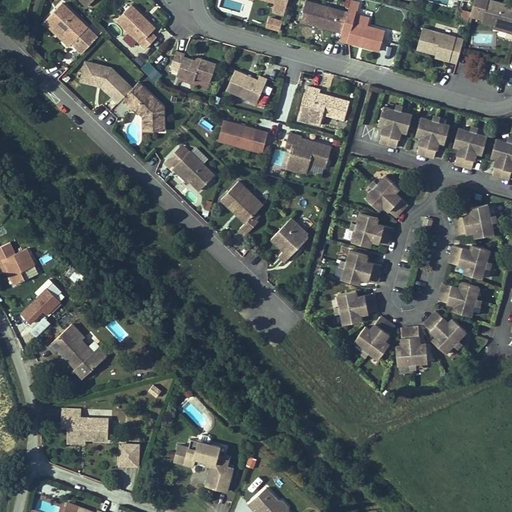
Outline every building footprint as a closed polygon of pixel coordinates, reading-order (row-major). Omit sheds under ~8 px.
[(91,0),(76,0),(74,4),(81,11),(91,0)] [(241,0),(244,1),(248,2),(269,8),(268,14),(280,17),(285,0),(241,0)] [(463,5),(446,0),(428,0),(462,10),(463,5)] [(510,40),(511,33),(511,13),(484,6),(478,28),(491,31),(492,30),(503,33),(502,38),(510,40)] [(295,27),(337,39),(340,26),(342,18),(301,7),(295,27)] [(93,42),(57,8),(41,24),(52,34),(54,33),(61,40),(60,42),(67,48),(68,47),(71,49),(69,50),(77,58),(93,42)] [(125,10),(110,25),(140,53),(150,42),(145,37),(149,33),(125,10)] [(268,34),(270,26),(262,23),(259,31),(268,34)] [(337,39),(335,46),(375,57),(380,37),(340,26),(337,39)] [(456,57),(459,47),(419,35),(413,55),(431,61),(445,65),(444,68),(452,70),(456,57)] [(173,75),(171,81),(188,87),(190,82),(204,88),(211,70),(196,65),(194,68),(189,66),(178,62),(179,60),(171,56),(165,72),(173,75)] [(154,81),(162,73),(148,59),(140,67),(154,81)] [(81,85),(85,69),(80,67),(75,88),(94,92),(96,90),(94,89),(81,85)] [(81,85),(94,89),(96,90),(94,92),(111,109),(114,106),(126,95),(106,74),(85,69),(81,85)] [(224,73),(218,94),(250,103),(257,77),(249,75),(248,79),(224,73)] [(136,123),(135,124),(135,138),(157,137),(155,114),(132,89),(126,95),(114,106),(124,117),(126,115),(129,113),(136,120),(136,123)] [(303,92),(296,116),(303,118),(307,122),(305,129),(316,132),(319,121),(341,127),(346,108),(324,102),(323,105),(314,103),(315,100),(316,96),(303,92)] [(57,104),(52,109),(59,116),(64,111),(57,104)] [(386,115),(379,112),(374,130),(380,132),(375,149),(392,153),(397,137),(403,138),(408,121),(401,119),(394,117),(386,115)] [(129,113),(126,115),(135,124),(136,123),(136,120),(129,113)] [(303,118),(296,116),(293,125),(305,129),(307,122),(303,118)] [(417,123),(412,141),(418,142),(413,159),(430,164),(434,147),(440,149),(445,131),(439,129),(431,127),(424,125),(417,123)] [(257,160),(263,140),(219,127),(213,148),(257,160)] [(45,134),(40,140),(48,147),(53,141),(45,134)] [(462,136),(454,134),(449,151),(455,153),(451,170),(467,175),(472,158),(478,160),(483,142),(476,140),(469,138),(462,136)] [(321,175),(328,154),(301,147),(300,151),(296,149),(298,145),(285,141),(281,154),(288,156),(282,175),(298,180),(300,174),(305,175),(306,171),(321,175)] [(499,147),(492,144),(487,162),(493,164),(488,181),(505,185),(510,169),(511,169),(511,150),(506,149),(499,147)] [(176,151),(173,153),(181,161),(183,158),(176,151)] [(193,198),(208,182),(183,158),(181,161),(173,153),(162,165),(169,173),(166,176),(172,182),(174,180),(182,187),(193,198)] [(276,175),(277,167),(268,165),(266,173),(276,175)] [(182,187),(174,180),(172,182),(180,189),(182,187)] [(379,214),(391,226),(404,214),(391,202),(395,197),(383,185),(378,190),(372,196),(367,201),(362,206),(374,219),(379,214)] [(369,192),(372,196),(378,190),(374,187),(369,192)] [(232,189),(215,208),(229,221),(231,220),(233,222),(231,223),(239,231),(234,237),(240,243),(252,230),(250,228),(254,225),(250,221),(255,215),(243,203),(245,201),(232,189)] [(367,201),(372,196),(369,192),(364,197),(367,201)] [(257,213),(245,201),(243,203),(255,215),(257,213)] [(465,223),(448,226),(452,244),(469,240),(470,246),(488,242),(486,235),(485,228),(483,220),(482,213),(464,217),(465,223)] [(283,268),(306,244),(306,239),(290,224),(270,245),(282,257),(277,262),(283,268)] [(366,251),(383,256),(388,239),(371,235),(373,229),(356,224),(354,231),(352,238),(349,245),(347,253),(364,257),(366,251)] [(465,262),(448,257),(443,274),(460,279),(458,285),(476,290),(478,282),(480,275),(482,268),(484,261),(466,256),(465,262)] [(0,264),(0,279),(5,292),(9,290),(14,303),(27,298),(23,290),(37,284),(29,266),(17,272),(11,259),(0,264)] [(355,288),(372,293),(377,276),(360,272),(362,266),(345,261),(343,268),(341,275),(339,282),(337,290),(354,294),(355,288)] [(77,280),(82,273),(75,267),(69,275),(77,280)] [(35,337),(51,322),(45,315),(61,301),(48,286),(8,322),(21,337),(29,330),(35,337)] [(454,299),(437,294),(432,311),(449,315),(448,321),(465,326),(467,319),(469,312),(471,305),(473,297),(456,293),(454,299)] [(355,323),(373,320),(370,303),(352,306),(351,299),(334,302),(335,310),(337,317),(338,325),(339,332),(356,329),(355,323)] [(443,332),(430,320),(418,334),(432,345),(427,350),(441,362),(446,356),(451,350),(456,344),(461,339),(447,327),(443,332)] [(380,350),(390,335),(376,325),(366,340),(360,336),(350,351),(357,355),(363,359),(369,363),(375,368),(385,353),(380,350)] [(69,326),(43,350),(51,359),(56,354),(69,367),(72,364),(87,379),(105,361),(96,353),(93,356),(80,343),(83,340),(69,326)] [(414,354),(413,336),(395,337),(396,355),(390,355),(391,373),(399,373),(406,372),(414,372),(421,372),(420,353),(414,354)] [(456,344),(451,350),(455,353),(460,348),(456,344)] [(127,368),(146,362),(143,350),(133,353),(134,356),(125,359),(127,368)] [(455,353),(451,350),(446,356),(450,359),(455,353)] [(360,363),(363,359),(357,355),(354,359),(360,363)] [(369,363),(363,359),(360,363),(366,368),(369,363)] [(158,377),(148,375),(147,382),(157,384),(158,377)] [(73,407),(55,404),(53,413),(58,414),(57,426),(56,432),(74,435),(96,438),(99,416),(72,412),(73,407)] [(168,440),(164,457),(183,462),(183,459),(184,453),(213,461),(207,482),(217,484),(223,460),(217,458),(219,451),(208,448),(210,442),(200,439),(201,434),(200,432),(194,430),(191,431),(190,436),(180,433),(178,442),(168,440)] [(74,435),(56,432),(54,440),(73,443),(74,435)] [(126,446),(108,443),(104,464),(123,467),(126,446)] [(213,461),(184,453),(183,459),(201,463),(197,479),(207,482),(213,461)] [(240,497),(255,511),(276,511),(283,506),(253,474),(233,493),(239,498),(240,497)] [(41,493),(58,498),(61,488),(44,483),(41,493)] [(88,511),(86,511),(60,503),(56,511),(88,511)]
